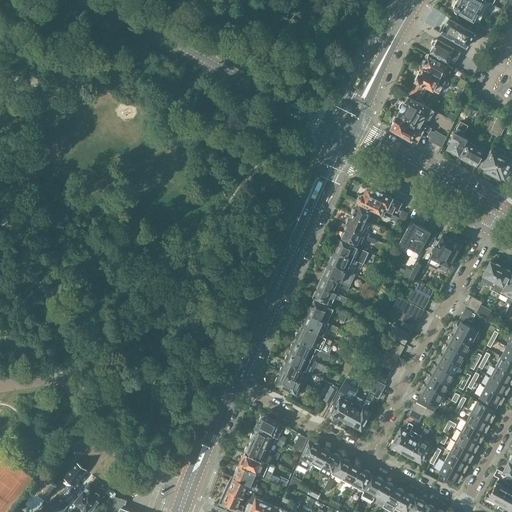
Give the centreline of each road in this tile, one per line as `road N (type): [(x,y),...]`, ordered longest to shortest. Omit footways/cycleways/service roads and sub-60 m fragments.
road 1 (tertiary): [(339,137),(90,0)]
road 2 (secondary): [(232,386),(339,137)]
road 3 (residential): [(367,455),(486,233)]
road 4 (residential): [(190,487),(166,476),(126,430),(66,384),(0,386)]
road 5 (tertiary): [(501,204),(380,139),(339,137)]
road 6 (tertiary): [(339,137),(364,169),(486,233)]
road 7 (secondary): [(339,137),(414,0)]
road 8 (residential): [(367,455),(232,386)]
